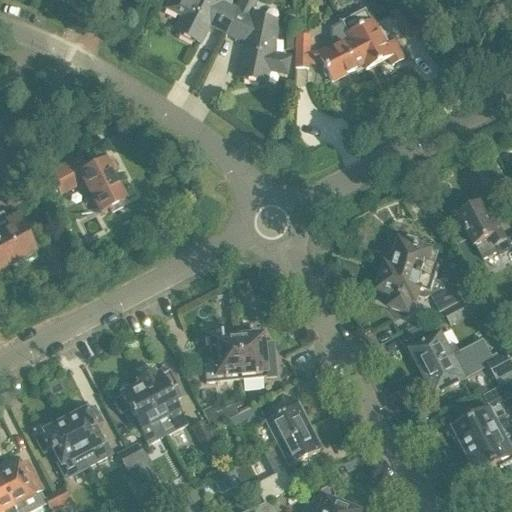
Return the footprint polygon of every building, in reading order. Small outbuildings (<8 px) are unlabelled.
[(210,25),(226,34),(237,12),(230,8),(232,3),(227,0),(225,0),(225,1),(223,0),(222,0),(171,0),(166,11),(182,19),(175,32),(199,45),(210,25)] [(237,12),(226,34),(245,44),(238,79),(264,84),(266,72),(284,76),(288,59),(270,55),(276,24),(248,18),(258,1),(255,0),(242,0),(238,9),(237,12)] [(401,10),(390,16),(404,38),(415,31),(401,10)] [(365,11),(340,24),(363,67),(366,72),(388,60),(392,68),(404,61),(393,42),(384,47),(365,11)] [(331,49),(316,57),(322,68),(331,84),(363,67),(340,24),(331,29),(331,49)] [(285,37),(285,53),(295,53),(295,38),(285,37)] [(309,38),(295,38),(295,53),(294,71),(308,71),(309,38)] [(0,181),(3,182),(14,157),(0,151),(0,181)] [(14,157),(3,182),(25,192),(36,167),(14,157)] [(86,173),(80,159),(49,175),(60,197),(84,185),(100,215),(107,211),(112,216),(122,210),(121,205),(123,203),(110,176),(115,174),(109,161),(86,173)] [(6,206),(27,217),(34,203),(14,192),(6,206)] [(508,243),(487,203),(473,210),(471,206),(458,213),(483,261),(500,252),(498,248),(508,243)] [(16,219),(7,224),(1,214),(0,214),(0,253),(8,269),(35,254),(16,219)] [(401,243),(392,268),(435,281),(439,268),(434,267),(437,258),(432,253),(418,248),(420,244),(418,241),(408,238),(404,240),(403,243),(401,243)] [(0,272),(8,269),(0,253),(0,272)] [(435,281),(392,268),(386,266),(383,277),(381,276),(378,278),(375,287),(376,290),(378,290),(377,293),(393,298),(389,309),(408,315),(411,304),(415,305),(418,298),(426,300),(431,297),(441,315),(444,313),(444,314),(465,303),(457,288),(456,288),(457,288),(435,281)] [(472,294),(461,275),(453,279),(457,288),(456,288),(457,288),(465,303),(478,296),(476,292),(472,294)] [(478,296),(465,303),(444,314),(452,328),(485,310),(478,296)] [(419,327),(409,333),(414,341),(415,341),(419,349),(428,344),(419,327)] [(220,334),(200,336),(204,369),(202,369),(204,387),(240,384),(235,341),(221,342),(220,334)] [(240,340),(235,341),(240,384),(275,380),(273,365),(268,365),(267,348),(262,348),(261,338),(252,339),(249,336),(242,336),(240,340)] [(419,349),(412,353),(413,356),(412,360),(415,366),(419,367),(424,375),(457,357),(461,355),(456,347),(452,349),(450,351),(447,352),(443,344),(440,338),(432,342),(428,344),(419,349)] [(457,357),(424,375),(428,383),(426,387),(430,393),(433,394),(435,397),(489,369),(497,383),(511,375),(511,361),(509,356),(499,361),(496,357),(486,363),(477,346),(461,355),(457,357)] [(143,387),(139,389),(158,423),(163,435),(165,438),(187,427),(185,423),(174,403),(182,399),(177,389),(178,388),(169,373),(154,381),(153,378),(141,384),(143,387)] [(501,390),(485,399),(491,409),(511,398),(511,389),(511,388),(511,375),(497,383),(501,390)] [(139,389),(112,403),(120,418),(125,416),(131,427),(135,425),(145,444),(147,448),(165,438),(163,435),(158,423),(139,389)] [(444,405),(448,413),(457,408),(453,400),(444,405)] [(236,419),(229,423),(233,432),(247,425),(263,456),(277,449),(307,432),(310,431),(308,426),(305,421),(301,421),(295,410),(285,415),(277,419),(276,418),(275,416),(265,421),(258,408),(236,419)] [(501,409),(456,432),(461,442),(457,444),(463,454),(466,452),(467,454),(501,436),(495,425),(506,419),(502,412),(501,409)] [(99,425),(100,424),(93,410),(80,417),(77,414),(67,420),(67,424),(64,425),(87,467),(88,469),(88,470),(113,458),(114,453),(99,425)] [(205,414),(202,416),(207,425),(211,433),(220,428),(215,419),(211,411),(205,414)] [(231,411),(215,419),(220,428),(229,423),(236,419),(231,411)] [(62,426),(58,424),(48,429),(48,433),(36,440),(44,454),(50,451),(51,453),(54,451),(60,463),(57,465),(66,482),(88,470),(88,469),(87,467),(64,425),(62,426)] [(219,453),(204,424),(191,430),(207,460),(219,453)] [(274,476),(254,487),(264,505),(268,503),(299,487),(294,477),(288,479),(284,472),(288,470),(306,461),(319,454),(313,443),(315,440),(310,431),(307,432),(277,449),(263,456),(274,476)] [(501,436),(467,454),(481,480),(511,463),(511,431),(501,436)] [(156,483),(136,446),(116,456),(126,476),(137,471),(143,483),(145,482),(148,487),(156,483)] [(4,476),(0,477),(0,485),(14,511),(35,511),(47,506),(50,511),(61,511),(53,495),(43,500),(40,495),(41,495),(25,465),(15,470),(12,468),(4,472),(4,476)] [(0,511),(14,511),(0,485),(0,511)] [(73,511),(63,490),(53,495),(61,511),(73,511)] [(146,490),(135,496),(144,511),(145,511),(156,507),(146,490)] [(306,504),(302,511),(345,511),(331,506),(334,498),(332,493),(326,490),(320,493),(317,501),(314,507),(306,504)] [(202,501),(197,491),(184,497),(189,508),(202,501)] [(264,505),(254,510),(254,511),(272,511),(268,503),(264,505)]
